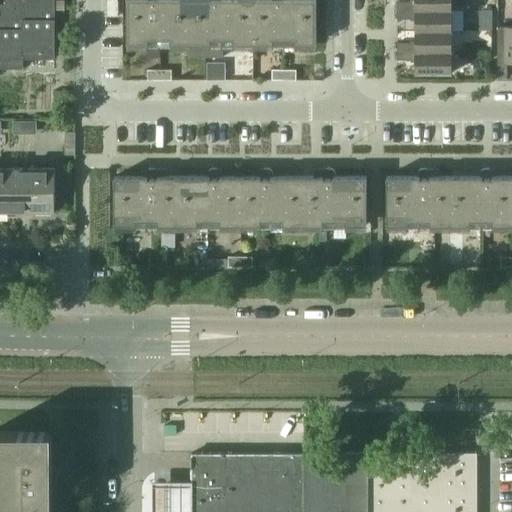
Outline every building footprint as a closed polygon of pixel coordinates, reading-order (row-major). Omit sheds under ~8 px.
[(53,59),(53,0),(35,0),(22,0),(4,0),(4,10),(0,9),(0,68),(22,69),(22,59),(53,59)] [(117,0),(105,0),(106,16),(118,16),(117,0)] [(126,0),(127,44),(148,44),(148,39),(170,39),(170,44),(189,44),(189,0),(126,0)] [(189,0),(189,44),(189,57),(222,57),(222,39),(232,39),(232,44),(253,44),(252,0),(189,0)] [(252,0),(253,44),(273,44),(273,39),(295,39),(295,44),(316,44),(315,0),(252,0)] [(450,0),(414,0),(414,1),(396,1),(396,10),(451,10),(450,0)] [(451,10),(396,10),(396,18),(414,18),(414,31),(451,30),(451,10)] [(511,26),(496,27),(496,72),(506,72),(506,63),(511,63),(511,26)] [(451,30),(414,31),(414,43),(396,43),(396,52),(451,51),(451,30)] [(451,51),(396,52),(396,60),(414,60),(414,73),(451,73),(451,51)] [(159,70),(147,69),(147,80),(159,80),(159,70)] [(171,70),(159,70),(159,80),(171,80),(171,70)] [(271,80),(283,80),(284,70),(272,70),(271,80)] [(296,70),(284,70),(283,80),(296,80),(296,70)] [(64,91),(53,91),(53,113),(64,113),(64,91)] [(54,168),(0,168),(0,211),(54,212),(54,168)] [(159,169),(151,168),(149,169),(148,169),(147,170),(146,171),(145,172),(145,173),(145,177),(114,177),(114,225),(135,225),(135,220),(145,220),(145,225),(171,225),(172,177),(159,177),(159,169)] [(221,168),(213,168),(212,169),(211,169),(210,169),(209,170),(209,171),(208,172),(208,173),(208,177),(172,177),(171,225),(198,225),(198,220),(219,220),(219,225),(239,225),(240,176),(222,176),(221,168)] [(269,169),(268,169),(258,168),(258,176),(240,176),(239,225),(261,225),(261,220),(282,220),(282,225),(308,225),(309,177),(272,176),(272,174),(272,173),(272,172),(272,171),(270,170),(270,169),(269,169)] [(331,169),(330,169),(321,169),(321,177),(309,177),(308,225),(335,225),(335,220),(345,220),(345,225),(366,225),(366,177),(335,177),(335,173),(334,172),(334,171),(333,170),(332,169),(331,169)] [(431,169),(423,169),(422,169),(420,169),(419,170),(418,171),(418,172),(417,173),(417,174),(417,177),(386,177),(386,225),(407,225),(407,220),(417,220),(417,225),(443,225),(443,177),(431,177),(431,169)] [(494,169),(486,169),(484,169),(483,169),(482,170),(481,171),(480,172),(480,173),(480,174),(480,177),(443,177),(443,225),(470,225),(470,220),(492,220),(492,225),(511,225),(511,177),(494,177),(494,169)] [(228,257),(228,267),(239,267),(239,257),(228,257)] [(252,257),(239,257),(239,267),(252,267),(252,257)] [(500,257),(500,267),(511,267),(511,257),(500,257)] [(228,410),(189,411),(190,438),(228,438),(228,410)] [(51,511),(52,454),(52,431),(0,431),(0,511),(51,511)] [(192,453),(191,511),(303,511),(303,453),(192,453)] [(343,511),(344,453),(303,453),(303,511),(343,511)] [(367,511),(368,453),(344,453),(343,511),(367,511)] [(475,511),(476,453),(368,453),(367,511),(475,511)] [(190,511),(191,484),(151,484),(150,511),(190,511)]
